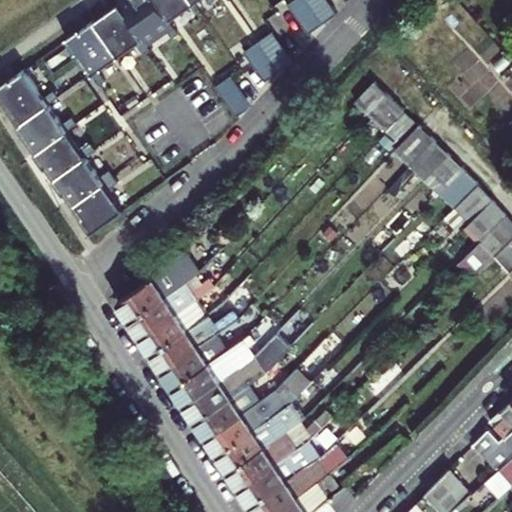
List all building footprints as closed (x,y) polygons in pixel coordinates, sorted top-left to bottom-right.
[(80,30),(67,40),(100,87),(107,82),(100,73),(137,46),(144,56),(151,51),(146,45),(166,30),(173,40),(180,35),(171,22),(202,0),(126,0),(81,32),(80,30)] [(327,0),(294,0),(288,5),(310,35),(339,15),(327,0)] [(273,32),(245,52),(267,83),(295,63),(273,32)] [(92,236),(125,213),(110,192),(120,185),(111,172),(101,179),(87,159),(96,152),(92,145),(82,152),(68,132),(78,126),(73,119),(63,126),(50,106),(59,99),(55,93),(45,100),(25,72),(12,81),(11,80),(0,87),(0,94),(22,125),(19,127),(37,154),(36,155),(46,170),(48,170),(56,181),(54,182),(65,197),(66,196),(83,219),(81,220),(92,236)] [(232,76),(216,87),(238,118),(254,107),(232,76)] [(356,102),(370,116),(389,96),(374,82),(356,102)] [(389,96),(370,116),(386,130),(404,110),(389,96)] [(406,112),(388,130),(400,141),(417,122),(406,112)] [(396,150),(411,164),(434,139),(420,125),(396,150)] [(426,179),(433,171),(450,154),(434,139),(411,164),(426,179)] [(433,171),(448,187),(465,169),(450,154),(433,171)] [(440,194),(456,208),(480,184),(465,169),(448,187),(440,194)] [(448,187),(433,171),(426,179),(440,194),(448,187)] [(480,184),(456,208),(470,223),(493,199),(480,184)] [(493,199),(470,223),(469,224),(483,240),(507,216),(493,199)] [(482,271),(496,256),(511,240),(511,220),(507,216),(483,240),(468,256),(482,271)] [(511,240),(496,256),(511,272),(511,270),(511,240)] [(119,302),(130,320),(180,287),(199,274),(184,251),(171,259),(153,279),(119,302)] [(185,295),(180,287),(130,320),(142,337),(200,298),(210,290),(204,282),(185,295)] [(142,337),(153,354),(210,314),(200,298),(142,337)] [(153,354),(163,370),(217,334),(232,323),(242,313),(237,307),(215,323),(210,314),(153,354)] [(266,317),(249,335),(259,344),(276,326),(266,317)] [(163,370),(175,388),(228,351),(217,334),(163,370)] [(254,357),(185,404),(197,420),(251,385),(265,374),(288,350),(275,337),(254,357)] [(175,388),(185,404),(254,357),(244,341),(228,351),(175,388)] [(261,401),(208,437),(219,454),(287,407),(293,402),(310,384),(296,371),(276,391),(261,401)] [(251,385),(197,420),(208,437),(261,401),(251,385)] [(511,400),(491,419),(495,423),(506,436),(511,430),(511,400)] [(219,454),(230,471),(289,431),(302,423),(304,420),(293,402),(287,407),(219,454)] [(313,438),(302,423),(289,431),(300,448),(307,443),(313,438)] [(490,428),(476,443),(499,469),(500,468),(511,457),(511,452),(501,441),(490,428)] [(289,431),(230,471),(241,488),(300,448),(289,431)] [(511,443),(506,436),(501,441),(511,452),(511,443)] [(300,448),(241,488),(252,504),(318,459),(307,443),(300,448)] [(252,504),(257,511),(275,511),(330,475),(345,461),(334,444),(318,459),(252,504)] [(330,475),(275,511),(312,511),(331,499),(328,495),(362,468),(351,455),(345,461),(330,475)] [(511,481),(511,457),(500,468),(511,481)] [(426,493),(443,511),(450,511),(473,492),(451,468),(426,493)] [(331,499),(312,511),(343,511),(357,499),(348,487),(331,499)]
